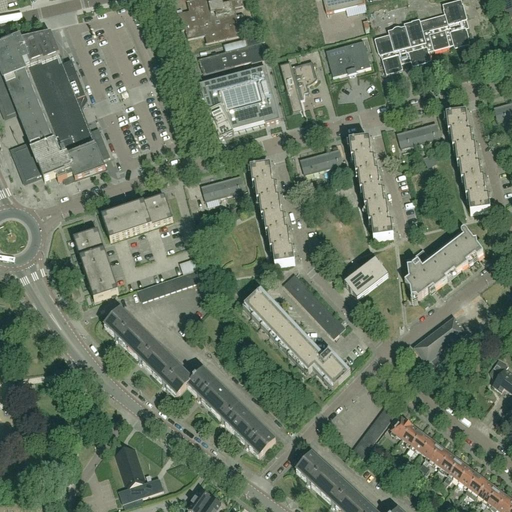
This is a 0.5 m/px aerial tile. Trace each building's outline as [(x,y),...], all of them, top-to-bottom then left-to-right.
[(179,33),(185,32),(186,35),(188,42),(201,38),(205,38),(206,41),(207,45),(205,46),(206,46),(238,39),(238,38),(237,38),(235,30),(246,28),(244,17),(237,18),(235,10),(243,8),(242,8),(240,0),(205,0),(187,4),(188,9),(190,14),(174,17),(175,18),(176,18),(177,23),(179,33)] [(279,0),(287,24),(278,26),(285,47),(292,45),(297,59),(312,54),(296,0),(279,0)] [(366,7),(363,0),(322,0),(327,16),(366,7)] [(511,0),(502,0),(507,24),(510,23),(511,30),(511,29),(511,0)] [(467,23),(461,3),(443,8),(445,17),(420,24),(420,23),(404,27),(405,30),(401,31),(400,31),(398,30),(397,31),(395,31),(394,32),(393,33),(388,34),(389,38),(375,42),(380,59),(381,58),(386,77),(403,73),(401,64),(410,62),(412,69),(431,64),(428,55),(454,48),(454,51),(470,47),(464,24),(467,23)] [(26,136),(31,149),(16,155),(27,183),(42,177),(45,184),(46,183),(46,184),(50,183),(49,182),(51,181),(51,182),(57,180),(59,183),(58,183),(58,184),(64,182),(66,186),(71,184),(75,182),(76,184),(106,172),(102,163),(110,160),(99,131),(91,135),(88,128),(87,124),(86,121),(83,115),(82,111),(88,101),(72,64),(64,67),(51,34),(21,45),(20,42),(14,44),(10,46),(3,48),(1,48),(2,49),(0,50),(0,100),(7,118),(17,114),(26,136)] [(371,71),(364,44),(326,54),(333,81),(348,77),(349,79),(350,79),(355,78),(357,77),(356,74),(371,71)] [(203,69),(205,77),(251,65),(252,67),(266,63),(262,45),(199,62),(201,70),(203,69)] [(310,98),(308,89),(309,89),(310,89),(310,88),(311,88),(312,87),(313,87),(314,86),(315,85),(316,85),(316,84),(317,83),(318,82),(315,72),(313,65),(298,69),(292,71),(290,64),(289,64),(290,66),(288,66),(280,68),(293,116),(300,114),(302,114),(303,117),(304,117),(301,104),(304,103),(304,97),(307,96),(309,96),(309,98),(310,98)] [(267,71),(200,88),(204,103),(206,103),(209,115),(208,116),(220,143),(235,136),(234,134),(265,126),(266,128),(281,124),(267,71)] [(511,122),(511,106),(507,108),(505,108),(494,111),(498,126),(511,122)] [(473,149),(471,135),(469,136),(469,135),(466,117),(446,119),(449,136),(451,136),(451,137),(453,153),(455,152),(473,150),(473,149)] [(440,142),(436,127),(417,132),(421,147),(440,142)] [(421,147),(417,132),(410,134),(408,134),(397,137),(401,152),(421,147)] [(376,175),(374,161),(372,162),(372,161),(372,157),(370,143),(350,145),(352,162),(354,162),(354,163),(356,179),(358,178),(376,176),(376,175)] [(478,167),(475,149),(473,149),(473,150),(455,152),(457,169),(460,168),(460,169),(462,185),(464,185),(464,184),(482,182),(480,168),(478,168),(478,167)] [(343,168),(339,153),(320,158),(324,173),(343,168)] [(427,159),(432,170),(437,167),(435,163),(432,157),(427,159)] [(324,173),(320,158),(313,160),(311,160),(301,163),(305,179),(324,173)] [(427,172),(432,170),(427,159),(422,162),(425,168),(427,172)] [(277,202),(276,188),(275,188),(273,188),(273,187),(273,183),(271,170),(271,169),(251,172),(253,189),(255,189),(255,190),(258,205),(260,205),(278,202),(277,202)] [(380,189),(378,175),(376,175),(376,176),(358,178),(361,195),(363,194),(363,195),(365,211),(367,211),(367,210),(385,208),(383,194),(381,194),(381,193),(380,189)] [(245,194),(241,180),(221,185),(225,200),(245,194)] [(491,215),(489,200),(486,200),(486,199),(484,181),(482,182),(464,184),(464,185),(466,201),(468,201),(468,202),(471,217),(485,215),(491,215)] [(339,189),(336,183),(326,188),(329,193),(332,198),(335,196),(342,193),(339,189)] [(225,200),(221,185),(215,187),(213,187),(202,190),(206,205),(225,200)] [(152,231),(173,223),(166,201),(165,199),(164,200),(165,202),(158,204),(157,202),(151,204),(152,206),(145,209),(152,231)] [(286,234),(284,220),(282,220),(282,219),(282,216),(280,203),(280,201),(279,201),(277,202),(278,202),(260,205),(260,206),(262,221),(264,221),(264,222),(266,238),(269,237),(286,235),(286,234)] [(124,216),(132,238),(152,231),(145,209),(145,206),(143,206),(144,209),(137,211),(137,209),(131,211),(132,213),(125,215),(124,213),(123,213),(124,216)] [(394,241),(392,226),(391,226),(390,226),(390,225),(389,222),(387,207),(385,208),(367,210),(367,211),(369,227),(372,227),(372,228),(374,243),(393,241),(394,241)] [(240,216),(237,210),(228,215),(230,221),(232,225),(242,220),(240,216)] [(132,238),(124,216),(117,218),(116,216),(110,218),(111,220),(104,222),(104,220),(102,220),(107,233),(111,245),(132,238)] [(81,254),(83,261),(105,254),(98,233),(87,237),(86,237),(74,241),(74,242),(77,241),(79,248),(77,249),(78,255),(81,254)] [(479,260),(483,256),(477,248),(477,243),(474,243),(466,234),(466,233),(465,233),(464,233),(463,233),(462,234),(462,235),(461,235),(461,236),(461,237),(462,237),(462,238),(464,240),(460,243),(460,244),(458,246),(456,247),(455,246),(447,253),(439,259),(439,260),(437,262),(435,263),(434,262),(432,264),(430,266),(429,264),(431,262),(423,253),(412,261),(407,262),(408,270),(407,270),(409,282),(405,285),(410,292),(411,300),(416,300),(418,303),(429,294),(433,291),(435,293),(437,291),(441,288),(447,283),(446,281),(448,280),(450,278),(454,275),(456,277),(462,272),(468,267),(467,265),(471,262),(475,259),(477,261),(479,260)] [(295,267),(293,252),(293,253),(291,253),(291,252),(290,248),(289,236),(288,234),(286,234),(286,235),(269,237),(271,254),(273,253),(273,254),(275,270),(284,269),(293,267),(295,267)] [(90,282),(112,275),(105,254),(83,261),(81,262),(81,263),(84,262),(86,269),(83,270),(85,275),(88,275),(90,281),(87,282),(88,283),(90,283),(90,282)] [(180,267),(184,277),(206,269),(203,259),(180,267)] [(357,303),(388,280),(389,280),(383,272),(383,271),(380,267),(380,268),(376,263),(375,264),(376,264),(366,271),(365,273),(360,276),(345,287),(357,304),(358,304),(357,303)] [(210,282),(206,270),(200,273),(204,284),(210,282)] [(204,284),(200,273),(195,275),(199,286),(204,284)] [(119,296),(112,275),(90,282),(90,283),(92,289),(90,290),(92,296),(94,295),(97,302),(94,303),(95,304),(112,298),(117,297),(119,296)] [(199,286),(195,275),(189,276),(193,288),(199,286)] [(193,288),(189,276),(184,278),(183,278),(187,290),(193,288)] [(283,288),(334,342),(346,331),(298,281),(295,277),(283,288)] [(187,290),(183,278),(180,279),(178,280),(182,292),(187,290)] [(182,292),(178,280),(174,282),(172,282),(176,294),(182,292)] [(176,294),(172,282),(166,284),(170,296),(176,294)] [(170,296),(166,284),(161,286),(165,297),(170,296)] [(165,297),(161,286),(155,288),(159,299),(165,297)] [(153,289),(149,290),(153,301),(159,299),(155,288),(153,289)] [(148,303),(153,301),(149,290),(144,292),(148,303)] [(148,303),(144,292),(138,294),(142,305),(148,303)] [(321,361),(259,296),(259,295),(244,309),(245,309),(245,310),(309,377),(312,374),(315,371),(334,392),(351,376),(350,376),(349,377),(344,372),(337,365),(339,364),(335,359),(331,355),(322,363),(321,361)] [(145,337),(133,325),(121,313),(111,323),(110,324),(105,330),(115,340),(117,342),(119,344),(127,352),(129,354),(145,337)] [(451,348),(453,347),(466,337),(457,324),(456,325),(451,324),(418,349),(417,354),(417,355),(424,364),(430,364),(430,365),(431,364),(435,370),(456,354),(451,348)] [(153,377),(169,360),(157,349),(145,337),(129,354),(139,363),(141,365),(143,367),(151,375),(153,377)] [(187,390),(193,384),(181,372),(169,360),(153,377),(163,387),(165,389),(167,391),(172,396),(177,401),(187,390)] [(510,397),(511,394),(511,377),(506,373),(509,370),(499,363),(492,372),(500,378),(493,389),(502,396),(504,392),(510,397)] [(211,414),(228,397),(216,386),(204,374),(197,381),(196,380),(193,382),(194,383),(193,384),(187,390),(198,401),(199,402),(201,404),(210,413),(211,414)] [(236,438),(252,421),(240,409),(228,397),(211,414),(222,424),(224,426),(225,428),(234,436),(236,438)] [(396,417),(386,410),(383,415),(392,422),(396,417)] [(392,422),(383,415),(379,420),(388,427),(392,422)] [(403,443),(414,429),(415,428),(407,422),(405,424),(398,419),(387,434),(396,440),(397,438),(403,443)] [(388,427),(379,420),(375,425),(385,432),(388,427)] [(260,462),(276,445),(264,433),(252,421),(236,438),(245,447),(247,449),(249,451),(255,457),(260,462)] [(385,432),(375,425),(371,430),(381,437),(385,432)] [(411,452),(423,437),(419,434),(420,433),(414,429),(403,443),(408,446),(406,449),(411,452)] [(377,442),(381,437),(371,430),(368,435),(377,442)] [(377,442),(368,435),(364,440),(373,447),(377,442)] [(422,457),(433,443),(427,438),(426,439),(423,437),(411,452),(415,455),(417,453),(422,457)] [(373,447),(364,440),(360,445),(370,452),(373,447)] [(423,475),(427,469),(429,466),(430,466),(442,451),(438,448),(438,447),(433,443),(422,457),(427,461),(419,472),(423,475)] [(366,457),(370,452),(360,445),(356,450),(366,457)] [(371,454),(376,458),(379,453),(375,449),(371,454)] [(146,486),(134,451),(127,453),(126,450),(124,451),(121,451),(123,455),(116,457),(128,492),(119,495),(123,508),(124,507),(126,511),(141,507),(140,502),(164,494),(160,481),(154,483),(146,486)] [(366,457),(356,450),(353,455),(352,455),(362,462),(366,457)] [(441,471),(451,457),(448,454),(446,452),(445,453),(442,451),(430,466),(434,469),(436,467),(440,470),(441,471)] [(321,498),(337,480),(325,469),(312,457),(296,475),(307,485),(309,486),(311,488),(320,496),(321,498)] [(444,477),(449,480),(460,465),(456,462),(457,461),(451,457),(441,471),(440,470),(438,473),(444,477)] [(460,485),(470,471),(464,466),(463,467),(460,465),(449,480),(442,490),(445,492),(449,487),(449,488),(454,481),(460,485)] [(468,494),(479,479),(475,477),(476,476),(470,471),(460,485),(458,487),(458,489),(462,491),(463,491),(468,494)] [(0,492),(28,487),(25,472),(0,476),(0,492)] [(479,499),(489,485),(483,481),(482,482),(479,479),(468,494),(472,497),(473,495),(479,499)] [(353,511),(362,503),(350,492),(337,480),(321,498),(332,507),(334,509),(336,511),(353,511)] [(487,508),(498,493),(494,491),(495,490),(489,485),(479,499),(484,503),(482,505),(483,505),(480,509),(484,511),(486,508),(487,508)] [(204,511),(213,499),(205,493),(203,496),(202,495),(196,502),(192,506),(193,507),(189,511),(204,511)] [(495,511),(498,511),(508,499),(502,495),(501,496),(498,493),(487,508),(491,511),(492,509),(495,511)] [(219,511),(222,509),(220,508),(222,505),(213,499),(204,511),(219,511)] [(511,511),(511,502),(508,499),(498,511),(511,511)] [(371,511),(362,503),(353,511),(371,511)]
